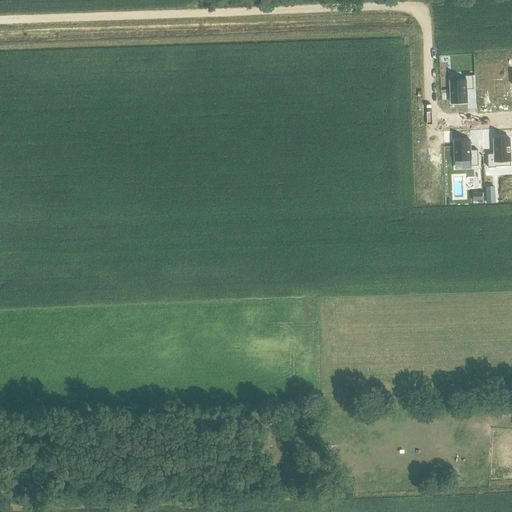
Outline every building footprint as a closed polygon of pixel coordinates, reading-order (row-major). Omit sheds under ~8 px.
[(501,78),(481,79),(482,102),(490,102),(498,101),(498,95),(498,92),(498,87),(497,87),(504,86),(508,86),(508,78),(508,73),(501,73),(501,78)] [(466,80),(451,81),(452,103),(468,102),(467,89),(474,89),(473,75),(466,76),(466,80)] [(492,154),(488,154),(489,165),(489,168),(493,167),(496,167),(496,166),(501,166),(511,166),(511,151),(510,138),(501,139),(494,139),(495,145),(495,148),(495,149),(495,151),(495,153),(495,154),(492,154)] [(471,140),(454,141),(455,161),(471,161),(471,166),(479,165),(478,150),(471,150),(471,140)] [(483,196),(483,192),(482,192),(473,193),(473,201),(483,200),(483,196)]
